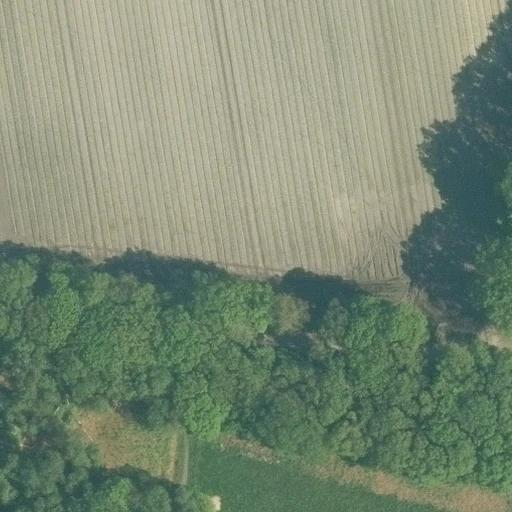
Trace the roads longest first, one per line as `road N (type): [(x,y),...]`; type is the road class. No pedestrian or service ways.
road 1 (unclassified): [(0,316),(428,353),(496,337),(511,314)]
road 2 (track): [(189,330),(178,511)]
